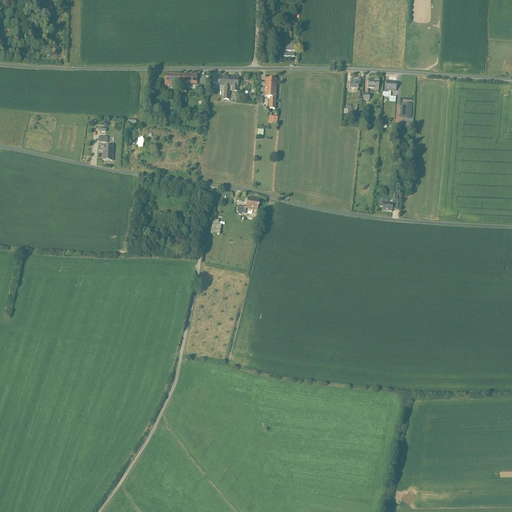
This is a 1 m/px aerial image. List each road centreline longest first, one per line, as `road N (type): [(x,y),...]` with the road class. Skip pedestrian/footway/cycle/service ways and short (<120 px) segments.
road 1 (residential): [(0,148),(347,215),(511,228)]
road 2 (residential): [(511,81),(0,65)]
